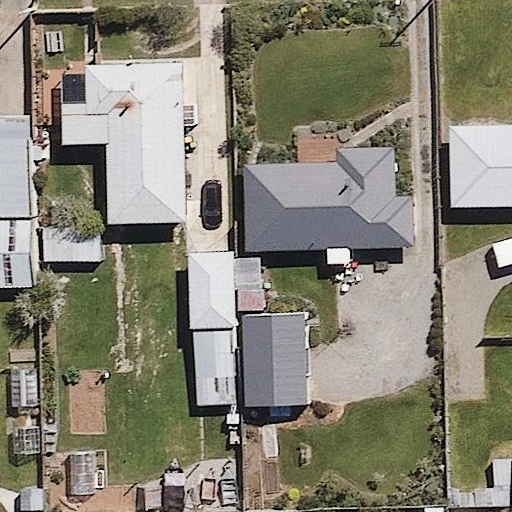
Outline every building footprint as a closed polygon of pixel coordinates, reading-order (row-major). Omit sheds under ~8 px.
[(72,122),(73,140),(116,139),(118,219),(196,217),(193,60),(71,63),(71,71),(43,72),(44,123),(72,122)] [(0,284),(42,283),(35,115),(0,116),(0,284)] [(511,119),(456,123),(460,207),(511,204),(511,119)] [(262,245),(329,243),(330,262),(361,261),(361,248),(419,247),(418,190),(400,191),(399,143),(343,144),(342,130),(301,129),(301,163),(257,164),(258,193),(240,193),(241,230),(262,230),(262,245)] [(106,236),(52,237),(53,259),(107,258),(106,236)] [(206,323),(208,404),(316,401),(313,312),(245,315),(243,249),(197,250),(199,324),(206,323)] [(44,417),(9,419),(10,454),(45,452),(44,417)]
